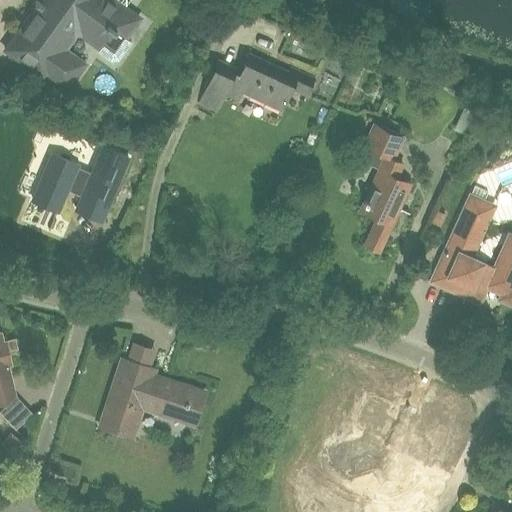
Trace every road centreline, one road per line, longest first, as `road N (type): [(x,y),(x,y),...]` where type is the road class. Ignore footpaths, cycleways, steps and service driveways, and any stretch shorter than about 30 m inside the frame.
road 1 (residential): [(493,394),(343,326),(92,309)]
road 2 (residential): [(0,486),(13,491),(42,454),(92,309)]
road 3 (residential): [(437,511),(493,394)]
